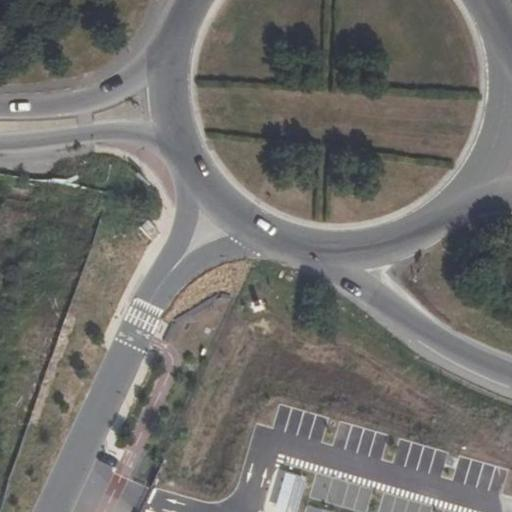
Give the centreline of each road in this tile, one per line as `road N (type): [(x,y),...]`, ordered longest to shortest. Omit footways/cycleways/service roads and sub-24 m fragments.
road 1 (secondary): [(161,284),(51,511)]
road 2 (primary): [(327,250),(409,316),(476,359),(511,371)]
road 3 (secondary): [(0,129),(155,139),(186,156)]
road 4 (secondary): [(170,62),(83,102),(0,116)]
road 5 (primary): [(457,203),(502,132),(506,47)]
road 6 (primary): [(327,250),(374,247),(419,231),(457,203)]
